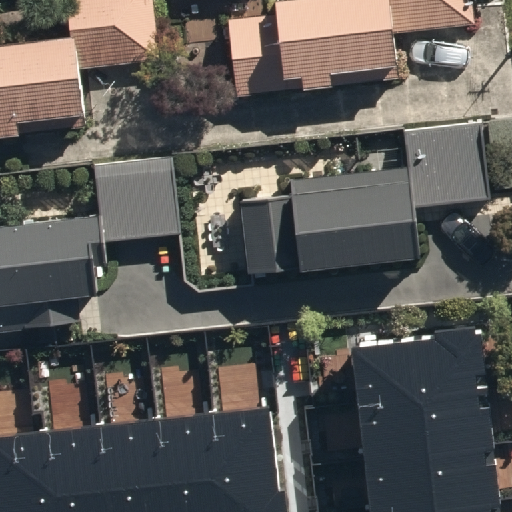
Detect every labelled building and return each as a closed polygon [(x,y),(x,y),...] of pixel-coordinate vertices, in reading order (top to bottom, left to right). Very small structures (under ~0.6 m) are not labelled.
[(84,119),(79,64),(159,57),(153,0),(68,0),(72,40),(0,46),(0,135),(21,133),(21,125),(84,119)] [(229,15),(235,91),(283,87),(283,82),(303,81),(303,86),(332,84),(331,75),(395,70),(391,25),(471,19),(469,0),(276,0),(277,11),(229,15)] [(302,276),(302,279),(421,269),(416,213),(492,206),(485,125),(404,133),(408,174),(292,184),(294,200),(243,205),(250,281),(302,276)] [(102,216),(0,226),(0,330),(84,321),(81,297),(101,295),(96,247),(106,246),(106,239),(181,231),(173,156),(97,164),(102,216)] [(502,511),(482,332),(353,346),(371,511),(502,511)] [(284,511),(273,407),(0,438),(0,511),(284,511)]
